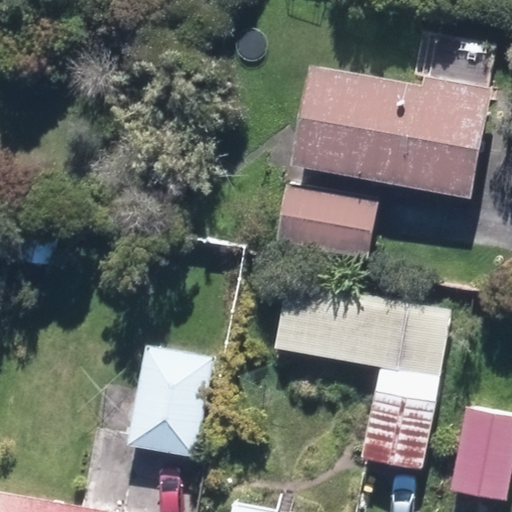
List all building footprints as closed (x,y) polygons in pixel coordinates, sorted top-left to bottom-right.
[(281,164),(464,197),(491,45),(416,32),(409,75),(413,75),(412,82),(299,63),(281,164)] [(18,209),(70,220),(78,179),(26,169),(18,209)] [(269,240),(358,257),(370,197),(280,181),(269,240)] [(56,220),(18,217),(14,270),(52,273),(56,220)] [(112,299),(140,305),(150,266),(121,259),(112,299)] [(352,456),(413,467),(444,315),(280,281),(267,343),(372,364),(352,456)] [(118,444),(188,457),(208,355),(138,342),(118,444)] [(442,488),(498,498),(505,458),(511,459),(511,411),(458,403),(442,488)] [(107,511),(0,492),(0,511),(107,511)] [(266,511),(267,509),(223,499),(220,511),(266,511)]
